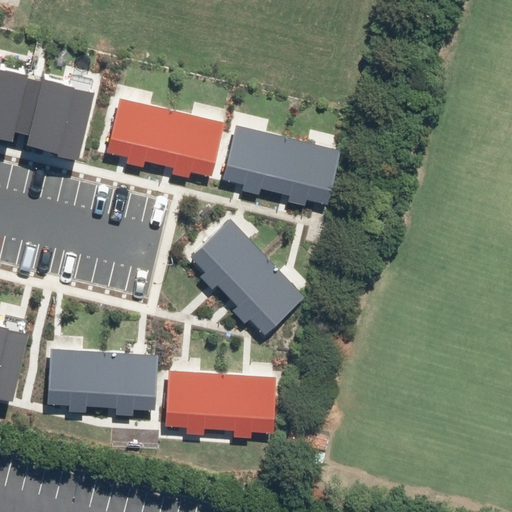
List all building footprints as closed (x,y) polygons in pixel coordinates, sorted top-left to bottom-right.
[(0,41),(0,98),(20,103),(15,125),(69,137),(86,61),(0,41)] [(209,103),(109,81),(98,132),(198,154),(209,103)] [(338,136),(238,113),(227,164),(327,186),(338,136)] [(306,293),(241,215),(201,248),(266,326),(306,293)] [(0,306),(0,380),(15,384),(32,314),(0,306)] [(153,344),(50,340),(48,392),(150,396),(153,344)] [(270,358),(168,354),(165,406),(268,410),(270,358)] [(334,427),(295,419),(291,441),(329,449),(334,427)]
